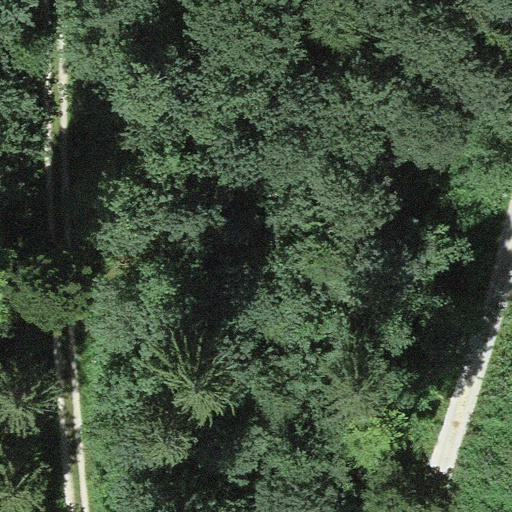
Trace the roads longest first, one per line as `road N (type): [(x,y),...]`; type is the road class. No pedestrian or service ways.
road 1 (track): [(50,0),(66,403),(80,511)]
road 2 (track): [(429,511),(511,239)]
